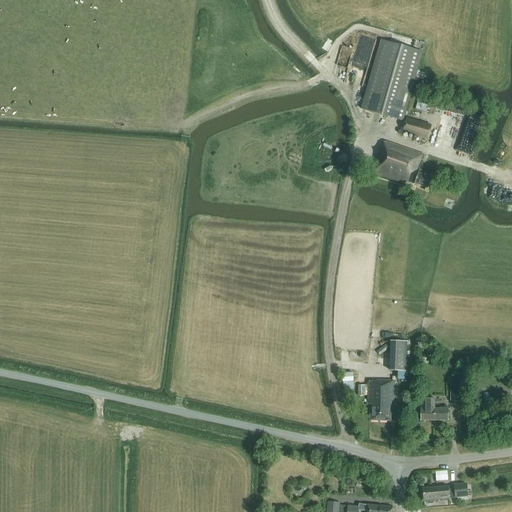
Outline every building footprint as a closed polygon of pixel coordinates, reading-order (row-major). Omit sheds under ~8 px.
[(436,4),(421,0),(392,0),(361,109),(403,121),(436,4)] [(440,117),(444,102),(419,95),(415,110),(440,117)] [(427,141),(432,125),(407,118),(402,133),(427,141)] [(381,149),(374,173),(405,184),(406,181),(427,188),(431,177),(419,173),(420,170),(419,170),(424,155),(386,142),(383,150),(381,149)] [(407,341),(390,341),(389,371),(406,371),(407,371),(407,341)] [(397,380),(406,381),(406,371),(398,371),(397,380)] [(354,390),(353,374),(343,374),(344,391),(354,390)] [(461,401),(461,380),(450,380),(451,401),(461,401)] [(394,409),(394,381),(376,381),(376,382),(368,382),(368,402),(370,402),(370,421),(391,421),(391,409),(394,409)] [(435,409),(435,398),(420,398),(420,409),(421,421),(448,420),(448,409),(435,409)] [(468,497),(467,483),(453,484),(454,498),(468,497)] [(424,500),(427,500),(429,504),(431,504),(434,504),(435,499),(437,499),(437,500),(449,499),(448,487),(423,489),(424,500)] [(339,511),(340,503),(327,502),(326,511),(339,511)]
